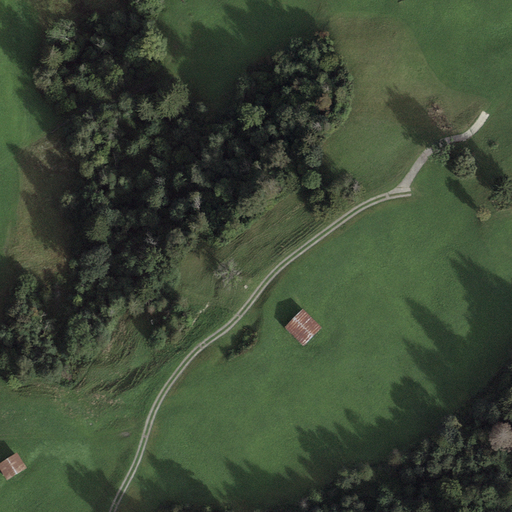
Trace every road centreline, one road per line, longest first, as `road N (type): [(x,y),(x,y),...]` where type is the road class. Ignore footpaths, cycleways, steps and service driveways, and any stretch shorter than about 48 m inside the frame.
road 1 (track): [(112,511),(161,396),(200,346),(322,234),(371,202),(410,192)]
road 2 (track): [(0,436),(94,440),(149,426)]
road 3 (track): [(399,194),(426,154),(466,136),(486,111)]
